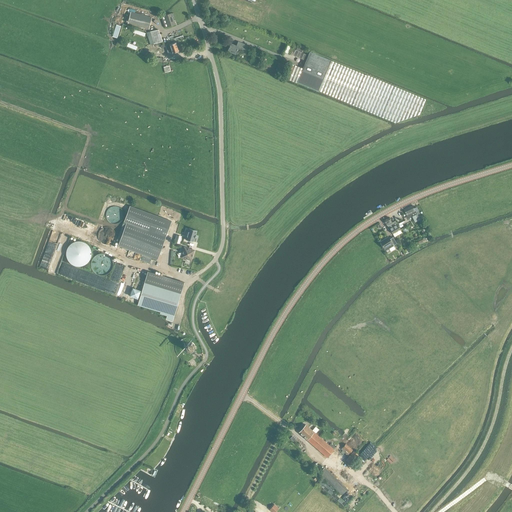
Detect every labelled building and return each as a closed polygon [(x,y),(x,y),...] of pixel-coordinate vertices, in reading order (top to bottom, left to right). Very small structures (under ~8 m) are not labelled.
[(232,6),(230,13),(250,21),(252,16),(248,14),(252,2),(247,0),(219,0),(219,1),(232,6)] [(264,0),(259,0),(251,21),(288,35),(297,12),(264,0)] [(229,12),(231,6),(219,2),(217,7),(229,12)] [(148,29),(151,17),(130,13),(127,25),(148,29)] [(171,13),(163,16),(161,16),(165,28),(175,24),(171,13)] [(113,37),(117,38),(121,26),(116,25),(113,37)] [(154,44),(162,41),(158,30),(150,32),(154,44)] [(245,53),(248,46),(237,41),(235,45),(230,43),(227,51),(236,54),(238,50),(245,53)] [(162,48),(170,45),(170,47),(166,48),(168,53),(170,53),(170,54),(172,53),(172,54),(179,52),(176,43),(170,45),(169,42),(161,45),(162,48)] [(318,89),(330,60),(310,52),(303,68),(301,68),(297,80),(318,89)] [(366,76),(330,60),(318,89),(384,117),(396,122),(420,114),(426,99),(396,87),(367,75),(366,76)] [(297,80),(301,68),(289,63),(283,78),(295,83),(297,80)] [(156,259),(162,243),(170,220),(128,205),(123,220),(125,221),(117,245),(122,246),(153,258),(156,259)] [(412,206),(403,210),(406,216),(414,213),(415,215),(412,216),(415,222),(422,219),(416,207),(414,208),(412,206)] [(384,220),(392,233),(393,236),(398,234),(397,231),(389,217),(384,220)] [(186,239),(194,242),(193,242),(195,238),(196,234),(197,231),(197,230),(189,228),(186,239)] [(53,230),(49,241),(57,243),(57,241),(55,241),(56,235),(58,236),(59,232),(53,230)] [(183,244),(185,238),(177,236),(175,242),(183,244)] [(397,243),(393,237),(389,239),(388,237),(380,241),(384,248),(392,243),(393,245),(397,243)] [(416,246),(428,241),(426,238),(415,243),(416,246)] [(70,240),(66,262),(87,266),(91,244),(70,240)] [(191,260),(194,250),(184,247),(181,257),(191,260)] [(173,321),(183,286),(184,283),(147,272),(138,305),(160,312),(160,314),(167,316),(166,319),(173,321)] [(95,285),(116,293),(119,283),(99,276),(95,285)] [(133,287),(130,295),(138,298),(141,290),(133,287)] [(187,343),(184,346),(185,350),(187,353),(191,353),(192,352),(193,353),(194,351),(193,350),(194,350),(194,346),(194,345),(192,343),(191,343),(187,343)] [(326,457),(333,449),(315,433),(318,429),(315,426),(312,430),(305,424),(298,432),(326,457)] [(346,460),(351,464),(353,467),(356,469),(364,460),(359,455),(358,455),(354,451),(350,456),(348,455),(353,450),(346,444),(343,447),(346,451),(343,455),(348,459),(346,460)] [(324,466),(318,472),(342,494),(347,488),(324,466)] [(346,506),(351,509),(357,500),(352,497),(346,506)]
